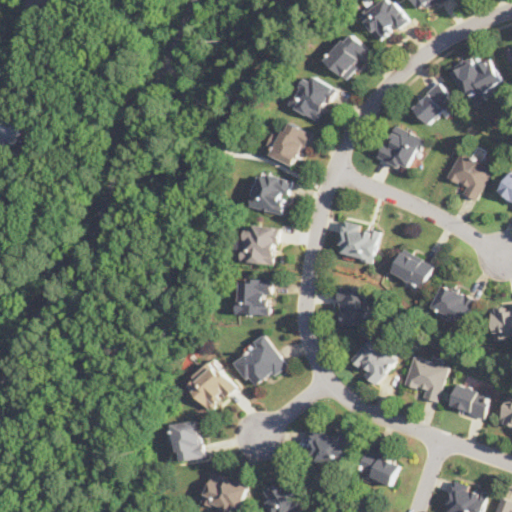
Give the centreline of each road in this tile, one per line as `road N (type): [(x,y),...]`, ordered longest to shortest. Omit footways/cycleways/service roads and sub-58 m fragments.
road 1 (residential): [(511,8),(421,54),(363,117),(324,200),(308,302),(316,353),(329,379),(357,403),(511,462)]
road 2 (residential): [(335,169),(447,217),(511,260)]
